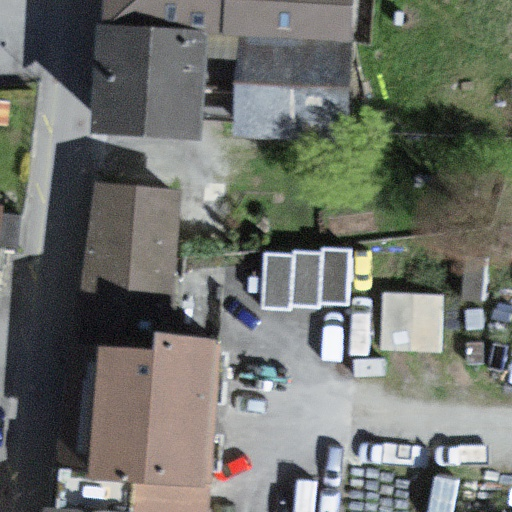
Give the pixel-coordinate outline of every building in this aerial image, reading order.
[(123,0),(122,28),(342,37),(343,0),(123,0)] [(342,37),(122,28),(118,119),(368,130),(372,39),(342,37)] [(20,105),(0,105),(0,130),(20,130),(20,105)] [(107,187),(100,348),(185,352),(193,191),(107,187)] [(10,211),(0,210),(0,310),(6,311),(10,211)] [(383,336),(441,338),(443,285),(386,282),(383,336)] [(100,348),(92,511),(227,511),(235,355),(185,352),(100,348)]
